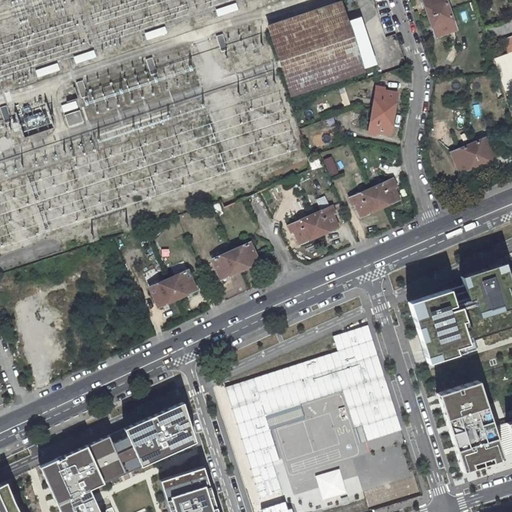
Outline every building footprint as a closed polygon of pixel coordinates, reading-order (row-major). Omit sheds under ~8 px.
[(422,0),(429,17),(449,10),(445,0),(422,0)] [(216,10),(219,16),(238,10),(236,3),(216,10)] [(289,94),(364,69),(363,67),(348,21),(342,3),(267,27),(289,94)] [(456,30),(449,10),(429,17),(436,37),(456,30)] [(360,18),(348,21),(363,67),(375,63),(360,18)] [(511,19),(484,29),(487,40),(511,30),(511,19)] [(145,33),(147,40),(167,33),(165,27),(145,33)] [(223,34),(216,36),(222,52),(228,49),(223,34)] [(74,57),(76,63),(96,57),(93,50),(74,57)] [(152,57),(146,60),(151,75),(158,73),(152,57)] [(56,62),(33,70),(36,78),(58,70),(56,62)] [(82,80),(75,82),(81,98),(87,96),(82,80)] [(376,90),(372,110),(383,112),(383,108),(394,110),(397,93),(376,90)] [(75,100),(61,105),(63,113),(78,108),(75,100)] [(6,105),(0,108),(5,123),(12,121),(6,105)] [(383,112),(372,110),(369,131),(389,134),(394,110),(383,108),(383,112)] [(65,115),(69,126),(83,122),(80,110),(65,115)] [(489,136),(470,144),(479,163),(498,155),(489,136)] [(470,144),(451,153),(460,172),(479,163),(470,144)] [(326,159),(332,174),(339,172),(333,157),(326,159)] [(390,180),(371,188),(375,198),(379,196),(383,206),(399,199),(390,180)] [(375,198),(371,188),(352,197),(361,216),(383,206),(379,196),(375,198)] [(329,207),(310,216),(314,225),(318,224),(322,233),(338,226),(329,207)] [(314,225),(310,216),(291,224),(300,243),(322,233),(318,224),(314,225)] [(166,241),(158,245),(160,252),(169,249),(166,241)] [(250,243),(231,251),(239,270),(259,262),(250,243)] [(239,270),(231,251),(212,260),(220,279),(239,270)] [(511,273),(508,262),(463,277),(465,283),(408,303),(429,365),(474,350),(468,332),(511,316),(511,273)] [(196,290),(188,271),(169,279),(177,298),(196,290)] [(169,279),(149,288),(158,307),(177,298),(169,279)] [(366,318),(213,387),(253,511),(374,511),(424,496),(366,318)] [(511,468),(511,423),(493,430),(477,382),(438,394),(466,483),(511,468)] [(186,402),(41,466),(62,511),(101,511),(93,491),(196,439),(186,402)] [(216,511),(203,467),(160,481),(169,511),(216,511)] [(0,511),(20,511),(6,480),(0,482),(0,511)]
